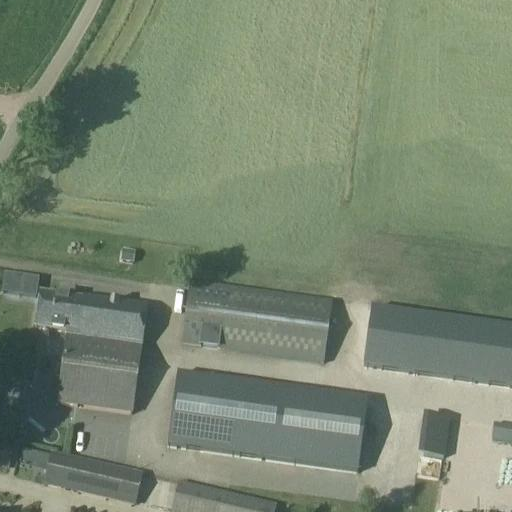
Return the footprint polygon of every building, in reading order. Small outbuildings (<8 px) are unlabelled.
[(180,348),(244,356),(323,367),(332,304),(189,284),(180,348)] [(131,416),(147,308),(83,299),(83,302),(39,296),(34,330),(67,334),(57,405),(131,416)] [(511,327),(371,309),(363,368),(511,388),(511,327)] [(284,391),(177,376),(167,449),(274,463),(284,391)] [(355,458),(376,459),(378,418),(357,417),(355,458)] [(386,420),(385,460),(407,460),(407,420),(386,420)] [(420,440),(418,458),(443,461),(445,443),(420,440)] [(0,446),(0,468),(9,470),(13,449),(0,446)] [(30,466),(33,454),(21,451),(19,463),(30,466)] [(43,488),(135,508),(141,476),(51,455),(43,488)] [(288,474),(283,495),(298,499),(304,477),(288,474)] [(178,484),(176,491),(171,511),(274,511),(276,508),(178,484)] [(354,510),(363,511),(371,511),(375,499),(358,495),(354,510)]
